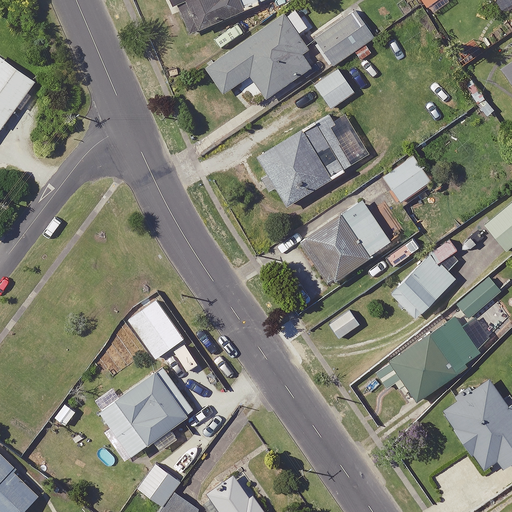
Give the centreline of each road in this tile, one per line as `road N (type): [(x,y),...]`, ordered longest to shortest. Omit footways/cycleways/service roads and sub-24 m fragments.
road 1 (tertiary): [(131,126),(180,228),(374,511)]
road 2 (residential): [(131,126),(90,150),(0,269)]
road 3 (tertiary): [(77,0),(131,126)]
